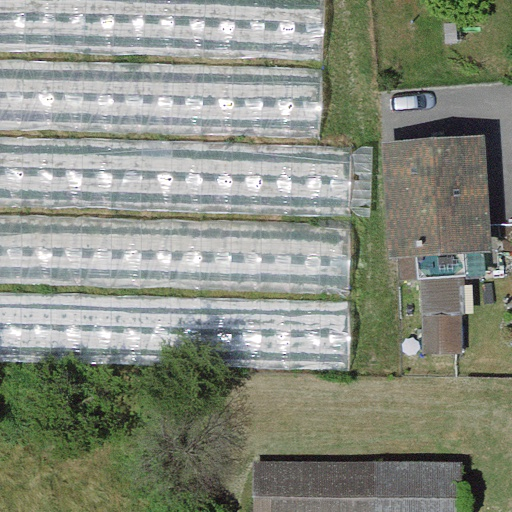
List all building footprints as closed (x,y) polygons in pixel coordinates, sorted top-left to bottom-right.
[(324,57),(325,0),(99,0),(100,9),(137,10),(136,52),(324,57)] [(321,134),(322,72),(170,69),(169,131),(321,134)] [(473,260),(470,144),(384,146),(387,262),(473,260)] [(353,152),(203,148),(201,207),(351,211),(353,152)] [(454,361),(451,294),(414,296),(416,363),(454,361)] [(254,511),(460,511),(460,461),(254,462),(254,511)]
